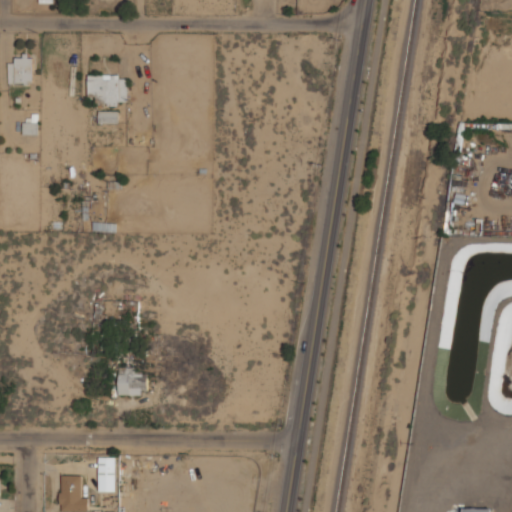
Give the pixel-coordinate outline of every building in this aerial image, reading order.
[(33,82),(33,53),(18,53),(18,62),(10,62),(10,82),(33,82)] [(89,63),(89,97),(98,97),(98,104),(128,105),(128,74),(101,74),(101,63),(89,63)] [(119,110),(100,110),(100,123),(119,123),(119,110)] [(24,134),(38,134),(38,120),(24,120),(24,134)] [(148,373),(139,373),(139,366),(119,366),(119,394),(148,394),(148,373)] [(117,458),(100,458),(100,490),(117,490),(117,458)] [(86,511),(86,475),(60,475),(60,511),(86,511)]
